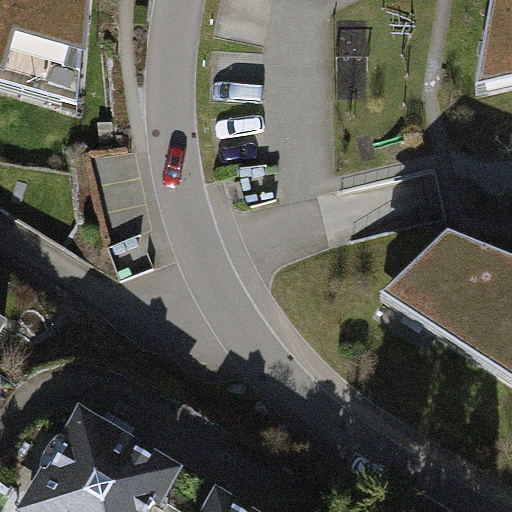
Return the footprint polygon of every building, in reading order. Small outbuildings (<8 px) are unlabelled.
[(0,0),(0,100),(95,126),(108,0),(0,0)] [(511,24),(500,98),(511,94),(511,24)] [(388,311),(511,391),(511,270),(455,247),(388,311)] [(179,511),(199,481),(90,412),(26,511),(179,511)] [(260,511),(229,493),(217,511),(260,511)]
